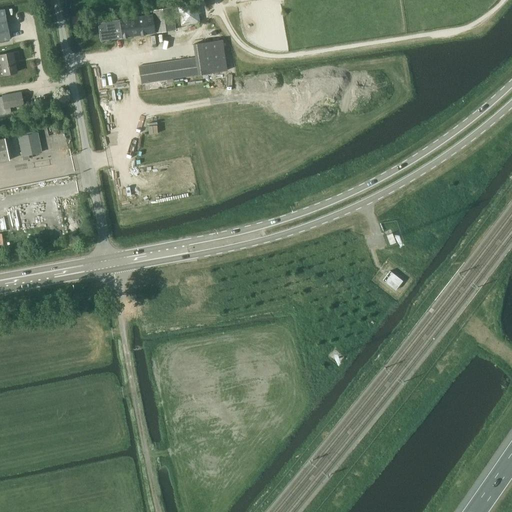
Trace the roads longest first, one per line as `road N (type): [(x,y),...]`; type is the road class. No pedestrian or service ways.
road 1 (secondary): [(511,82),(414,159),(315,207),(187,250)]
road 2 (secondary): [(187,250),(226,251),(288,235),(438,161),(511,104)]
road 3 (unclassified): [(113,262),(57,0)]
road 4 (track): [(160,511),(120,298)]
